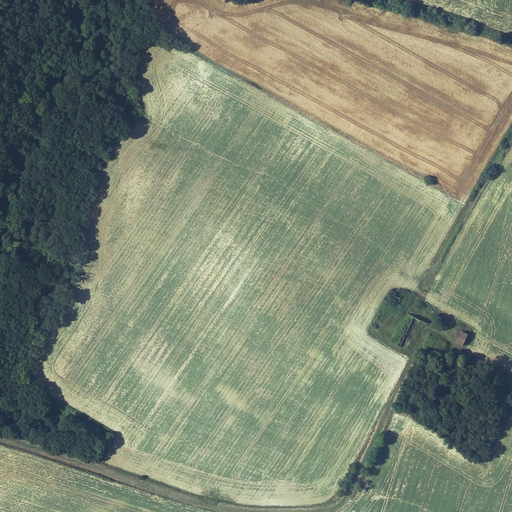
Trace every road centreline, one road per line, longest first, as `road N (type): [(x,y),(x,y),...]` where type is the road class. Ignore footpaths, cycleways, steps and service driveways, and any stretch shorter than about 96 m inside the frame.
road 1 (track): [(261,511),(164,491),(0,433)]
road 2 (track): [(412,361),(345,495),(328,510),(296,511)]
